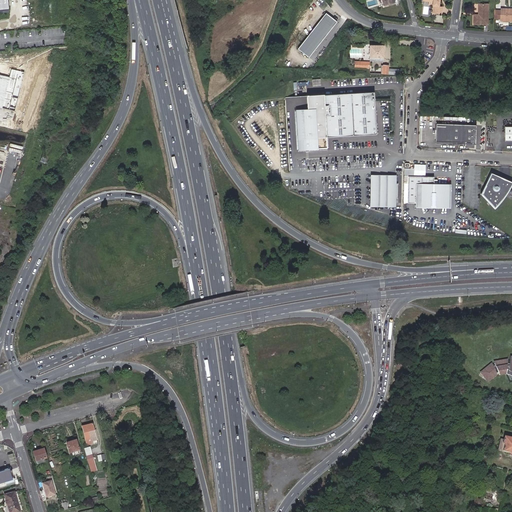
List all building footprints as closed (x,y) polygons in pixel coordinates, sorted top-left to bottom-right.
[(0,0),(0,8),(9,8),(8,0),(0,0)] [(438,0),(422,0),(430,1),(433,2),(433,5),(432,12),(442,13),(442,6),(439,6),(440,1),(438,0)] [(480,13),(480,15),(478,15),(474,15),(474,24),(488,24),(487,4),(478,4),(478,13),(480,13)] [(511,20),(511,7),(510,8),(510,10),(506,10),(506,8),(500,8),(500,10),(500,18),(500,21),(511,20)] [(326,13),(298,49),(309,58),(337,22),(326,13)] [(383,45),(370,45),(370,61),(382,61),(382,57),(384,57),(383,45)] [(383,65),(383,74),(400,75),(400,70),(388,69),(388,66),(383,65)] [(9,77),(0,74),(0,108),(15,112),(24,72),(11,69),(9,77)] [(376,134),(373,92),(305,98),(306,112),(296,112),(299,150),(327,148),(326,138),(376,134)] [(475,144),(476,125),(436,124),(435,143),(475,144)] [(511,184),(511,183),(490,173),(480,193),(492,207),(494,206),(495,205),(496,203),(498,202),(499,201),(500,199),(501,198),(503,197),(504,195),(505,194),(506,192),(507,191),(508,189),(509,188),(510,186),(511,184)] [(434,183),(434,176),(409,175),(408,197),(416,198),(415,206),(430,206),(430,209),(435,209),(435,206),(444,207),(445,183),(434,183)] [(371,206),(395,207),(396,176),(371,176),(371,206)] [(511,356),(510,356),(509,362),(507,362),(507,360),(505,359),(495,361),(493,363),(494,365),(492,366),(491,364),(489,364),(479,372),(490,379),(496,374),(496,373),(498,373),(505,372),(505,374),(508,375),(510,379),(511,378),(511,356)] [(479,372),(487,382),(490,379),(479,372)] [(94,424),(83,428),(89,445),(95,443),(94,441),(93,439),(97,437),(94,424)] [(502,444),(504,445),(502,451),(511,453),(511,437),(504,436),(503,440),(502,444)] [(66,444),(69,453),(79,450),(76,441),(66,444)] [(47,458),(44,449),(34,452),(36,461),(47,458)] [(91,455),(86,457),(87,458),(87,457),(91,469),(95,468),(91,455)] [(0,475),(0,487),(13,483),(10,472),(0,475)] [(43,484),(47,497),(56,495),(52,482),(43,484)] [(20,511),(15,495),(5,498),(8,509),(8,511),(20,511)]
